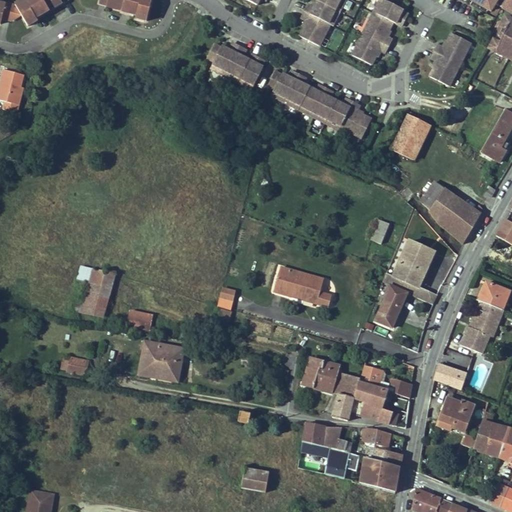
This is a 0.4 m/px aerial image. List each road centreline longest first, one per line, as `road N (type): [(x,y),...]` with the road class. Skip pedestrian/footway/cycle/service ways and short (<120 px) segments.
road 1 (residential): [(511,189),(437,342),(406,475)]
road 2 (residential): [(205,0),(384,91)]
road 3 (unknown): [(245,308),(431,365)]
